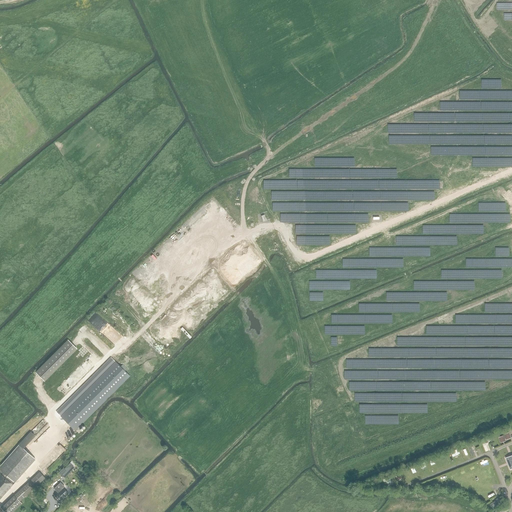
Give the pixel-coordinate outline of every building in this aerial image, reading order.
[(92,339),(40,392),(55,407),(107,353),(92,339)] [(67,340),(35,372),(44,382),(77,349),(67,340)] [(111,357),(56,412),(60,416),(75,431),(77,429),(78,430),(81,428),(80,426),(130,376),(125,371),(127,368),(123,364),(120,367),(111,357)] [(35,436),(30,432),(19,444),(24,449),(35,436)] [(499,438),(500,442),(505,440),(505,439),(510,437),(509,433),(503,435),(503,436),(499,438)] [(486,437),(481,439),(485,451),(489,450),(486,443),(488,443),(486,437)] [(35,459),(22,447),(19,445),(0,466),(0,472),(13,485),(35,459)] [(70,463),(59,473),(63,477),(73,466),(70,463)] [(13,511),(22,504),(20,502),(45,478),(36,468),(24,480),(27,484),(1,508),(4,511),(13,511)] [(0,499),(13,485),(0,474),(0,473),(0,499)] [(68,494),(62,488),(64,487),(60,483),(54,489),(56,491),(53,495),(55,496),(53,498),(56,501),(57,500),(60,502),(68,494)] [(501,498),(490,504),(492,507),(503,502),(501,498)]
